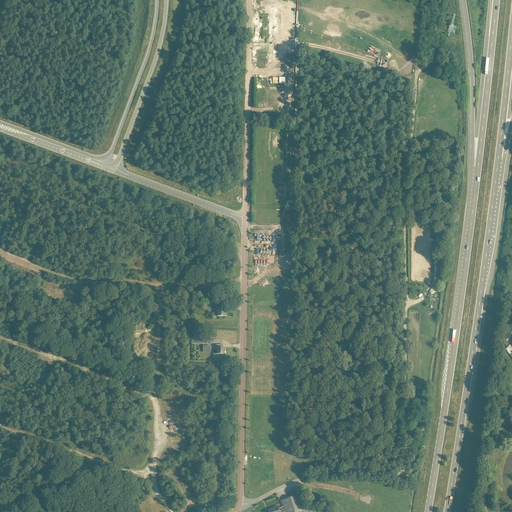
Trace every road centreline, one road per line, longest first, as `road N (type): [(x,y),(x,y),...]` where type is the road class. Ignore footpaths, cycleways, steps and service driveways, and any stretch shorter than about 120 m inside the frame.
road 1 (unclassified): [(234,511),(245,218)]
road 2 (trunk): [(478,166),(442,419)]
road 3 (trunk): [(464,404),(498,159)]
road 4 (unclassified): [(245,218),(249,0)]
road 5 (unclassified): [(113,166),(158,49),(165,0)]
road 6 (unclassified): [(157,0),(146,59),(100,163)]
road 7 (trunk): [(496,0),(478,166)]
road 8 (trunk): [(462,0),(478,166)]
road 9 (unclassified): [(113,166),(245,218)]
